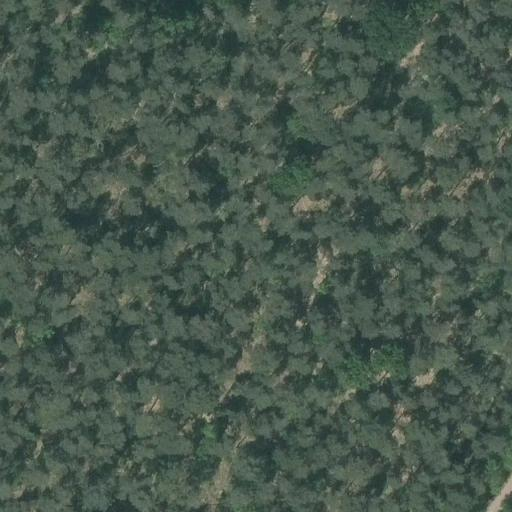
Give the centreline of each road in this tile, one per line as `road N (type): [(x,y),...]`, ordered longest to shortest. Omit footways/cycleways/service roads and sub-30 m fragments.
road 1 (track): [(215,0),(453,511)]
road 2 (track): [(0,285),(35,297),(109,511)]
road 3 (track): [(144,0),(0,35)]
